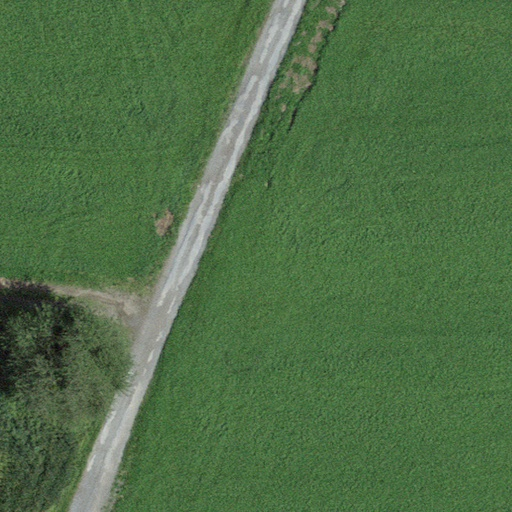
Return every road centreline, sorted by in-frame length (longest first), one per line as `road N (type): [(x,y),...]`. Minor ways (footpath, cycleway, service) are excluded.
road 1 (track): [(0,290),(96,300),(162,332),(301,0)]
road 2 (track): [(162,332),(83,511)]
